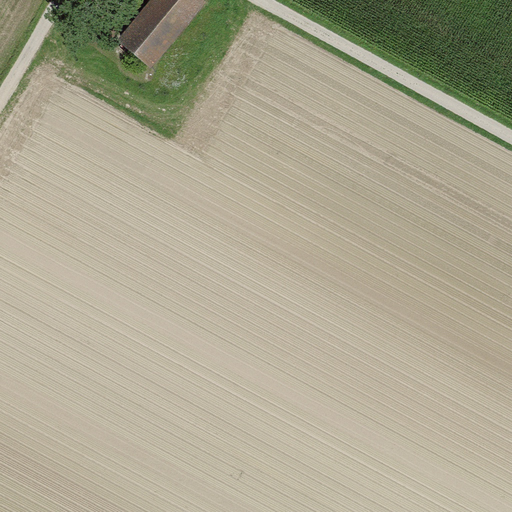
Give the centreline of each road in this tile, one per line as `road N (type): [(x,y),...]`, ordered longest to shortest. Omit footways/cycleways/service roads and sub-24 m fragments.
road 1 (track): [(511,139),(254,0)]
road 2 (track): [(65,0),(0,102)]
